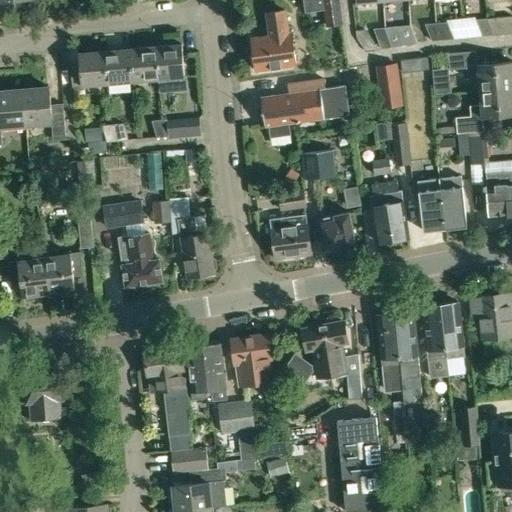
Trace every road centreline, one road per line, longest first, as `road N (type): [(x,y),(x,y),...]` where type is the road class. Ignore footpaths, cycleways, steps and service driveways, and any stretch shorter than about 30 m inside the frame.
road 1 (residential): [(246,300),(217,16)]
road 2 (residential): [(246,300),(511,250)]
road 3 (residential): [(0,55),(24,38),(217,16)]
road 4 (unknown): [(511,42),(359,58),(345,0)]
road 5 (residential): [(135,511),(113,326)]
road 6 (residential): [(113,326),(246,300)]
